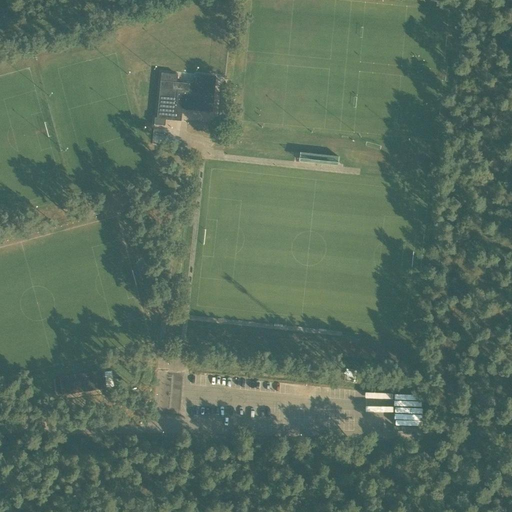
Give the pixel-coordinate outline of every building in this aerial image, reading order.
[(178,121),(181,121),(182,110),(212,113),(213,95),(215,77),(196,75),(195,85),(189,84),(177,83),(178,75),(161,74),(157,119),(155,118),(154,125),(163,126),(164,119),(178,121)] [(338,167),(340,157),(300,152),(298,161),(338,167)] [(59,377),(60,386),(62,396),(106,390),(105,383),(106,383),(105,382),(104,371),(59,377)] [(422,431),(422,401),(395,401),(395,431),(422,431)] [(391,407),(368,408),(368,419),(392,418),(391,407)] [(334,419),(359,419),(359,411),(334,410),(334,419)]
